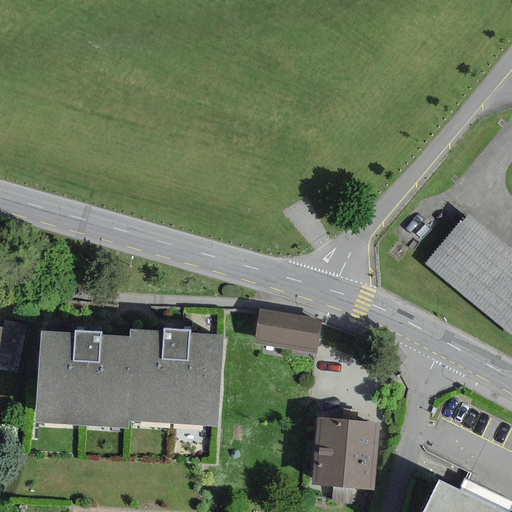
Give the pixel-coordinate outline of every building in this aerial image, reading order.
[(423,264),(511,338),(511,255),(464,216),(423,264)] [(263,313),(260,340),(313,347),(317,320),(263,313)] [(0,329),(0,363),(17,367),(19,355),(25,326),(5,322),(3,330),(0,329)] [(46,335),(44,416),(217,419),(219,339),(170,338),(83,336),(46,335)] [(322,419),(317,481),(369,486),(375,424),(322,419)] [(430,511),(499,511),(444,485),(430,511)]
